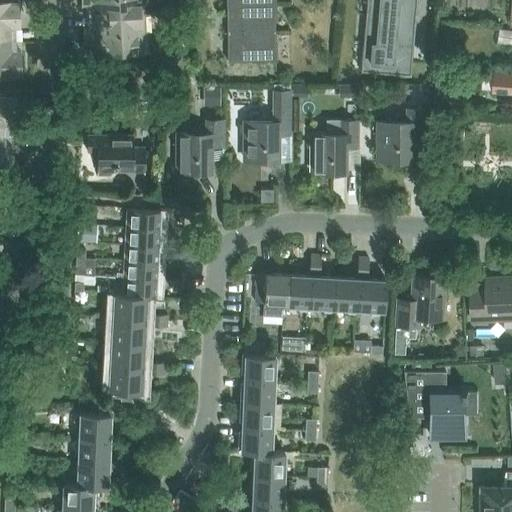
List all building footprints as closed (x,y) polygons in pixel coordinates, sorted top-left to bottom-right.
[(80,0),(82,18),(147,14),(145,0),(80,0)] [(366,0),(365,14),(415,18),(416,5),(413,4),(412,0),(366,0)] [(226,3),(227,32),(270,31),(270,19),(276,19),(276,2),(226,3)] [(0,3),(0,40),(20,40),(19,3),(0,3)] [(147,14),(82,18),(84,55),(149,51),(147,14)] [(415,18),(365,14),(363,42),(412,46),(409,45),(410,32),(414,32),(415,18)] [(511,31),(499,30),(497,43),(511,45),(511,31)] [(270,31),(227,32),(227,61),(277,60),(276,43),(270,43),(270,31)] [(20,40),(0,40),(0,78),(21,77),(20,40)] [(412,46),(363,42),(360,71),(410,75),(411,60),(408,60),(409,47),(412,47),(412,46)] [(183,70),(183,58),(163,59),(164,70),(183,70)] [(511,70),(494,69),(492,91),(511,92),(511,70)] [(434,71),(433,90),(431,109),(451,111),(453,72),(434,71)] [(156,78),(145,86),(152,95),(163,87),(156,78)] [(307,97),(308,84),(292,84),(292,97),(307,97)] [(429,105),(430,100),(430,85),(423,85),(423,86),(398,86),(399,102),(407,101),(406,107),(405,107),(405,121),(377,120),(377,160),(410,160),(410,136),(425,136),(425,107),(425,105),(429,105)] [(220,105),(219,86),(206,86),(207,105),(220,105)] [(270,88),(269,120),(244,119),(244,159),(277,159),(277,136),(290,135),(290,108),(290,89),(270,88)] [(0,97),(0,134),(13,136),(16,99),(0,97)] [(339,132),(311,132),(311,171),(344,172),(344,148),(359,148),(359,119),(339,119),(339,132)] [(222,145),(223,120),(206,120),(206,132),(177,132),(177,171),(210,171),(210,145),(222,145)] [(449,125),(449,137),(464,137),(465,125),(449,125)] [(13,136),(0,134),(0,171),(9,173),(13,136)] [(133,147),(133,135),(86,135),(86,151),(96,151),(96,171),(144,171),(145,147),(133,147)] [(80,204),(80,214),(87,214),(88,205),(80,204)] [(125,209),(124,226),(158,228),(159,211),(125,209)] [(78,215),(78,223),(87,224),(87,214),(80,214),(78,214),(78,215)] [(78,223),(77,241),(96,242),(97,224),(87,224),(78,223)] [(124,226),(123,243),(158,245),(158,228),(124,226)] [(123,243),(122,260),(157,262),(158,245),(123,243)] [(310,254),(309,265),(320,265),(320,255),(315,255),(310,254)] [(85,256),(76,256),(75,274),(94,275),(95,258),(85,258),(85,256)] [(358,257),(357,267),(368,268),(368,258),(363,257),(358,257)] [(122,260),(121,277),(156,279),(157,262),(122,260)] [(309,265),(309,275),(314,275),(319,276),(320,265),(309,265)] [(357,267),(357,278),(362,278),(367,278),(368,268),(357,267)] [(287,304),(289,274),(256,272),(256,285),(264,285),(262,315),(282,316),(282,309),(287,304)] [(312,305),(314,275),(309,275),(289,274),(287,304),(297,305),(297,306),(300,308),(306,309),(309,306),(309,305),(312,305)] [(335,307),(337,277),(319,276),(314,275),(312,305),(321,306),(321,307),(324,310),(330,310),(332,308),(332,306),(335,307)] [(397,299),(395,325),(394,349),(408,349),(408,343),(413,344),(414,326),(418,327),(419,318),(442,319),(445,277),(412,275),(411,299),(397,299)] [(486,287),(470,288),(472,321),(511,320),(511,276),(486,278),(486,287)] [(121,293),(121,294),(144,295),(144,296),(155,296),(156,279),(121,277),(121,293)] [(357,308),(360,308),(362,278),(357,278),(337,277),(335,307),(345,307),(345,308),(348,311),(354,312),(357,309),(357,308)] [(360,308),(369,309),(369,310),(372,312),(378,313),(380,311),(380,309),(384,309),(386,279),(367,278),(362,278),(360,308)] [(74,291),(83,292),(83,283),(75,282),(74,291)] [(112,299),(111,317),(144,319),(144,313),(144,301),(144,296),(144,295),(121,294),(121,293),(113,292),(112,299)] [(144,319),(143,325),(155,326),(155,314),(144,313),(144,319)] [(155,314),(155,326),(166,326),(166,320),(167,315),(155,314)] [(111,317),(110,342),(143,343),(143,325),(144,319),(111,317)] [(281,336),(281,349),(303,350),(304,340),(304,337),(281,336)] [(243,341),(243,352),(264,353),(265,342),(243,341)] [(110,353),(109,366),(142,367),(142,361),(142,355),(143,343),(110,342),(110,353)] [(465,355),(465,344),(454,344),(454,355),(465,355)] [(382,353),(382,345),(371,345),(371,353),(382,353)] [(482,346),(470,346),(470,354),(482,354),(482,346)] [(244,373),(244,378),(275,380),(276,355),(241,353),(240,373),(244,373)] [(142,367),(142,373),(153,374),(153,362),(142,361),(142,367)] [(153,362),(153,374),(163,374),(164,362),(153,362)] [(109,366),(108,390),(141,391),(142,373),(142,367),(109,366)] [(468,391),(445,390),(446,370),(403,371),(408,417),(430,417),(429,435),(466,435),(466,399),(468,399),(468,391)] [(307,371),(307,380),(318,380),(318,371),(307,371)] [(240,382),(239,402),(274,404),(275,380),(244,378),(243,382),(240,382)] [(318,380),(307,380),(306,392),(317,393),(318,380)] [(242,421),(242,426),(272,427),(274,404),(239,402),(238,421),(242,421)] [(78,428),(78,436),(109,438),(110,405),(98,404),(98,413),(78,412),(78,413),(74,417),(73,423),(78,428)] [(305,419),(305,428),(315,429),(316,419),(305,419)] [(237,451),(254,451),(271,451),(272,427),(242,426),(241,430),(238,430),(237,451)] [(315,429),(305,428),(305,440),(315,441),(315,429)] [(77,452),(77,460),(108,462),(108,456),(109,438),(78,436),(78,438),(72,441),(72,447),(77,452)] [(250,455),(250,474),(284,476),(285,452),(271,451),(254,451),(254,455),(250,455)] [(108,462),(107,466),(118,467),(118,456),(108,456),(108,462)] [(118,456),(118,467),(128,467),(128,463),(129,457),(118,456)] [(77,460),(76,483),(76,485),(93,486),(96,486),(107,486),(107,466),(108,462),(77,460)] [(317,467),(317,469),(307,469),(307,478),(317,478),(317,477),(327,477),(328,468),(317,467)] [(511,510),(511,470),(507,471),(507,472),(507,486),(480,486),(480,489),(480,501),(483,501),(483,510),(511,510)] [(252,494),(252,498),(283,500),(284,476),(250,474),(249,494),(252,494)] [(317,477),(317,478),(316,488),(326,489),(327,477),(317,477)] [(62,484),(61,508),(92,509),(92,504),(95,504),(96,486),(93,486),(76,485),(76,483),(62,484)] [(5,495),(4,505),(14,506),(15,495),(5,495)] [(282,511),(283,500),(252,498),(252,503),(248,503),(247,511),(282,511)]
